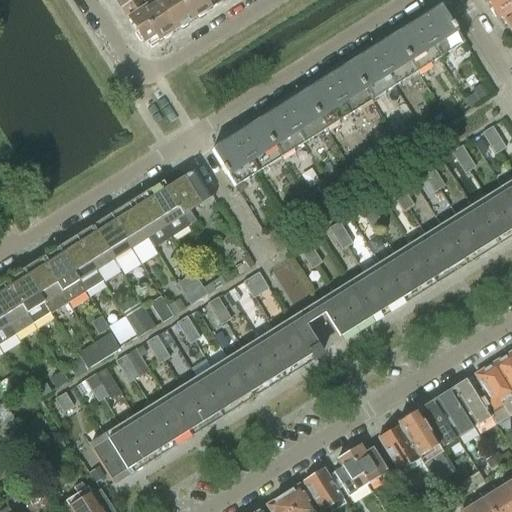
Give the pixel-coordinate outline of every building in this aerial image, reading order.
[(114,0),(120,8),(132,0),(114,0)] [(140,0),(132,0),(120,8),(126,18),(145,7),(140,0)] [(202,0),(156,0),(155,1),(173,31),(179,27),(182,28),(186,25),(187,22),(196,16),(198,17),(203,14),(203,12),(208,9),(202,0)] [(202,0),(208,9),(213,6),(215,6),(220,3),(220,1),(221,0),(202,0)] [(498,15),(511,36),(511,0),(482,0),(494,17),(498,15)] [(145,7),(126,18),(135,32),(134,34),(138,41),(141,41),(142,43),(144,42),(147,47),(148,47),(151,48),(157,44),(157,41),(162,38),(164,39),(169,36),(170,33),(173,31),(155,1),(145,7)] [(439,8),(418,21),(440,57),(461,43),(439,8)] [(418,21),(395,35),(417,71),(440,57),(418,21)] [(395,35),(373,49),(395,85),(417,71),(395,35)] [(373,49),(348,65),(370,101),(395,85),(373,49)] [(348,65),(325,79),(348,115),(370,101),(348,65)] [(325,79),(303,93),(326,129),(348,115),(325,79)] [(303,93),(279,108),(301,144),(326,129),(303,93)] [(279,108),(256,123),(278,158),(301,144),(279,108)] [(256,123),(233,137),(255,173),(278,158),(256,123)] [(504,149),(491,128),(481,134),(494,155),(504,149)] [(211,151),(233,187),(255,173),(233,137),(211,151)] [(479,140),(473,144),(480,154),(486,150),(479,140)] [(461,147),(450,153),(464,174),(474,168),(461,147)] [(430,166),(420,172),(433,193),(443,187),(430,166)] [(193,170),(165,188),(164,189),(188,226),(195,221),(189,212),(199,205),(201,207),(212,200),(193,170)] [(161,182),(143,194),(170,237),(188,226),(164,189),(165,188),(161,182)] [(340,342),(494,246),(511,234),(511,182),(317,304),(340,342)] [(320,185),(311,191),(317,200),(326,194),(320,185)] [(399,185),(389,191),(402,213),(412,206),(399,185)] [(143,194),(126,204),(153,248),(170,237),(143,194)] [(126,204),(108,215),(136,259),(153,248),(126,204)] [(369,204),(358,210),(372,232),(382,225),(369,204)] [(108,215),(91,226),(118,270),(136,259),(108,215)] [(338,223),(328,229),(341,251),(351,244),(338,223)] [(91,226),(74,237),(101,280),(118,270),(91,226)] [(74,237),(56,248),(84,291),(101,280),(74,237)] [(307,242),(297,249),(310,270),(320,263),(307,242)] [(56,248),(39,259),(66,302),(84,291),(56,248)] [(239,275),(253,266),(246,255),(242,258),(244,263),(235,269),(239,275)] [(39,259),(21,270),(49,313),(66,302),(39,259)] [(21,270),(4,281),(31,324),(49,313),(21,270)] [(257,273),(242,283),(252,299),(267,289),(257,273)] [(221,277),(202,289),(206,296),(225,284),(221,277)] [(4,281),(0,283),(0,312),(14,335),(31,324),(4,281)] [(160,324),(171,317),(165,308),(159,298),(149,304),(155,314),(154,315),(160,324)] [(178,299),(167,307),(173,316),(184,308),(178,299)] [(217,299),(206,305),(220,326),(230,320),(217,299)] [(117,306),(126,320),(137,337),(155,327),(139,302),(117,306)] [(0,312),(0,343),(14,335),(0,312)] [(140,467),(283,377),(321,354),(298,316),(117,429),(140,467)] [(186,318),(175,324),(189,346),(199,339),(186,318)] [(220,332),(213,336),(221,349),(228,345),(220,332)] [(118,350),(108,335),(93,344),(103,359),(118,350)] [(155,337),(145,343),(158,365),(169,358),(155,337)] [(103,359),(93,344),(76,356),(78,360),(85,370),(103,359)] [(148,370),(135,349),(125,356),(138,377),(148,370)] [(511,353),(511,352),(492,364),(511,394),(511,393),(511,353)] [(125,356),(114,362),(128,384),(138,377),(125,356)] [(78,360),(68,366),(75,377),(85,370),(78,360)] [(511,394),(492,364),(474,376),(482,389),(476,393),(490,416),(495,425),(504,420),(498,410),(503,407),(499,401),(511,394)] [(14,371),(4,377),(5,379),(10,387),(10,388),(20,382),(19,381),(14,371)] [(62,372),(50,379),(56,389),(68,381),(62,372)] [(94,375),(84,381),(97,403),(107,396),(94,375)] [(490,416),(476,393),(467,380),(449,391),(472,427),(490,416)] [(44,382),(34,389),(41,398),(51,392),(44,382)] [(449,391),(433,401),(456,437),(472,427),(449,391)] [(64,394),(54,400),(62,414),(72,407),(64,394)] [(433,401),(416,412),(439,448),(456,437),(433,401)] [(0,427),(13,419),(3,403),(0,405),(0,427)] [(396,424),(397,426),(418,459),(434,484),(454,472),(439,448),(416,412),(396,424)] [(376,439),(397,472),(418,459),(397,426),(395,427),(391,427),(386,430),(385,434),(376,439)] [(140,467),(117,429),(88,447),(112,484),(140,467)] [(359,447),(347,454),(366,485),(387,473),(371,449),(364,453),(359,447)] [(340,468),(332,473),(347,497),(366,485),(347,454),(335,462),(340,468)] [(461,468),(454,472),(466,492),(474,487),(461,468)] [(341,498),(327,476),(323,470),(302,483),(319,511),(326,507),(329,511),(331,511),(345,504),(341,498)] [(399,482),(407,495),(416,490),(408,477),(399,482)] [(511,480),(503,486),(511,500),(511,480)] [(39,483),(22,494),(28,503),(44,492),(39,483)] [(315,511),(298,485),(281,496),(291,511),(315,511)] [(511,511),(511,500),(503,486),(481,500),(488,511),(511,511)] [(86,489),(65,502),(70,511),(113,511),(99,490),(90,496),(86,489)] [(291,511),(281,496),(265,506),(268,511),(291,511)] [(488,511),(481,500),(461,511),(488,511)]
